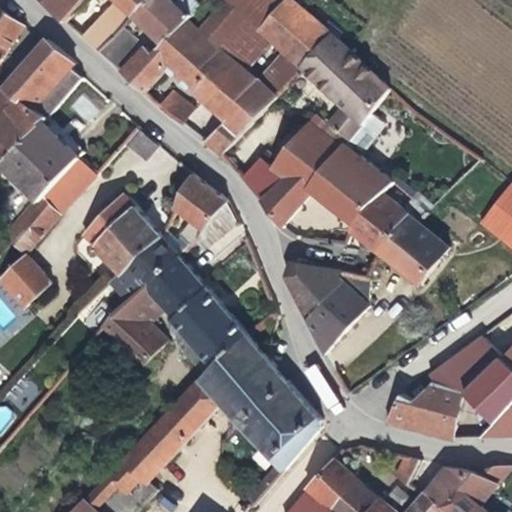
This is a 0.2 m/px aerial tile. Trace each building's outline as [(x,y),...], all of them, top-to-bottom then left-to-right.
[(46,0),(67,18),(83,0),(46,0)] [(114,0),(85,33),(100,47),(123,22),(134,9),(122,0),(114,0)] [(122,0),(134,9),(141,0),(122,0)] [(141,0),(134,9),(123,22),(134,31),(145,19),(161,0),(141,0)] [(176,0),(161,0),(145,19),(167,40),(190,14),(176,0)] [(198,0),(176,0),(190,14),(202,4),(198,0)] [(231,0),(224,0),(202,26),(223,44),(248,15),(231,0)] [(231,0),(248,15),(262,27),(285,0),(231,0)] [(287,49),(304,64),(333,31),(327,26),(323,22),(297,0),(285,0),(262,27),(273,37),(287,49)] [(0,27),(0,54),(2,56),(26,24),(11,13),(0,27)] [(172,66),(228,117),(244,132),(278,94),(278,93),(261,78),(247,66),(223,44),(202,26),(190,14),(167,40),(156,52),(172,66)] [(223,44),(247,66),(273,37),(262,27),(248,15),(223,44)] [(328,17),(323,22),(327,26),(332,21),(328,17)] [(117,62),(140,36),(134,31),(123,22),(100,47),(117,62)] [(304,64),(347,102),(376,70),(333,31),(304,64)] [(7,85),(18,95),(44,120),(50,113),(83,75),(74,66),(77,61),(49,37),(7,85)] [(147,90),(172,66),(156,52),(147,43),(123,69),(147,90)] [(278,93),(304,64),(287,49),(261,78),(278,93)] [(331,121),(349,137),(372,110),(394,85),(376,70),(347,102),(331,121)] [(7,85),(0,92),(0,117),(18,95),(7,85)] [(86,123),(109,102),(93,85),(70,105),(86,123)] [(184,121),(198,105),(175,85),(161,102),(184,121)] [(0,163),(3,160),(44,120),(18,95),(0,117),(0,163)] [(349,137),(341,146),(346,150),(357,159),(362,153),(387,120),(372,110),(349,137)] [(87,148),(50,113),(44,120),(82,155),(87,148)] [(224,154),(244,132),(228,117),(208,139),(224,154)] [(82,155),(44,120),(3,160),(40,196),(42,197),(82,155)] [(285,224),(317,187),(346,150),(341,146),(312,121),(280,158),(275,164),(264,155),(244,175),(285,224)] [(148,158),(161,141),(142,125),(127,141),(148,158)] [(269,149),(264,155),(275,164),(280,158),(269,149)] [(317,187),(358,220),(385,190),(395,178),(362,153),(357,159),(346,150),(317,187)] [(100,172),(82,155),(42,197),(62,211),(100,172)] [(229,196),(196,171),(177,203),(194,218),(206,227),(230,198),(229,196)] [(395,178),(385,190),(420,219),(436,202),(420,187),(414,193),(395,178)] [(511,183),(484,220),(511,242),(511,183)] [(353,225),(424,281),(451,244),(420,219),(385,190),(358,220),(353,225)] [(102,247),(143,209),(127,192),(86,230),(102,247)] [(28,250),(62,211),(42,197),(40,196),(7,233),(28,250)] [(155,197),(143,209),(163,230),(169,225),(175,219),(155,197)] [(240,220),(230,198),(206,227),(197,237),(207,248),(240,220)] [(163,230),(143,209),(102,247),(122,269),(125,272),(167,234),(163,230)] [(194,240),(197,237),(206,227),(194,218),(186,227),(188,229),(186,231),(194,240)] [(180,237),(169,225),(163,230),(167,234),(184,253),(194,240),(186,231),(180,237)] [(153,282),(184,253),(167,234),(125,272),(122,269),(113,278),(131,298),(151,280),(153,282)] [(54,280),(28,252),(3,276),(29,304),(54,280)] [(169,306),(176,314),(211,284),(184,253),(153,282),(151,285),(169,306)] [(289,276),(307,315),(342,268),(293,259),(289,276)] [(369,301),(342,268),(307,315),(325,351),(369,301)] [(369,273),(342,268),(369,301),(369,273)] [(159,316),(169,306),(151,285),(153,282),(151,280),(131,298),(154,321),(159,316)] [(211,284),(176,314),(175,315),(216,362),(250,330),(211,284)] [(107,322),(134,349),(148,362),(171,338),(158,325),(163,320),(159,316),(154,321),(131,298),(107,322)] [(178,339),(206,371),(216,362),(175,315),(168,322),(181,336),(178,339)] [(276,360),(250,330),(216,362),(206,371),(203,375),(224,400),(229,406),(276,360)] [(430,370),(435,378),(470,392),(507,355),(482,332),(430,370)] [(148,362),(134,349),(117,366),(131,379),(148,362)] [(511,359),(507,355),(470,392),(500,423),(511,411),(511,359)] [(292,379),(276,360),(229,406),(245,423),(292,379)] [(149,481),(224,400),(203,375),(125,458),(143,475),(149,481)] [(388,419),(456,437),(470,392),(435,378),(418,396),(403,389),(388,419)] [(292,379),(245,423),(280,460),(287,467),(325,424),(323,415),(292,379)] [(0,404),(0,431),(14,414),(0,404)] [(511,411),(500,423),(487,437),(511,436),(511,411)] [(410,482),(422,457),(407,452),(397,472),(410,482)] [(448,511),(452,508),(429,488),(406,511),(403,511),(336,454),(310,485),(341,511),(448,511)] [(130,490),(143,475),(125,458),(88,497),(98,506),(121,481),(130,490)] [(274,482),(287,467),(280,460),(267,475),(274,482)] [(481,469),(506,480),(511,471),(511,462),(496,462),(481,469)] [(506,480),(481,469),(449,463),(429,488),(452,508),(455,511),(477,511),(485,504),(497,490),(506,480)] [(268,490),(274,482),(267,475),(260,483),(268,490)] [(260,499),(268,490),(260,483),(252,492),(260,499)] [(341,511),(310,485),(288,511),(341,511)] [(511,503),(497,490),(485,504),(494,511),(504,511),(511,503)] [(88,497),(73,511),(104,511),(98,506),(88,497)]
